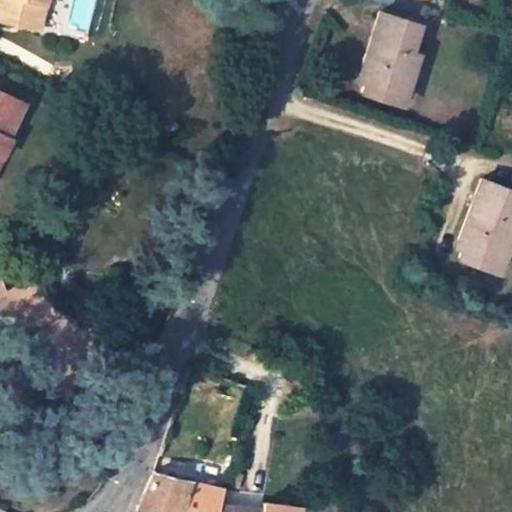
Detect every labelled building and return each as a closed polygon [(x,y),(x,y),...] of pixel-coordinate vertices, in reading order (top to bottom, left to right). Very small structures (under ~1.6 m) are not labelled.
[(18,19),(22,9),(41,14),(44,0),(0,0),(0,14),(16,19),(18,19)] [(39,24),(41,14),(22,9),(18,19),(39,24)] [(416,26),(376,13),(357,78),(364,80),(362,88),(386,97),(384,102),(400,107),(406,86),(396,83),(400,72),(410,75),(416,57),(408,53),(416,26)] [(400,72),(396,83),(406,86),(410,75),(400,72)] [(0,148),(8,133),(6,131),(22,98),(0,87),(0,148)] [(384,102),(386,97),(362,88),(360,94),(384,102)] [(511,223),(510,222),(511,216),(511,193),(481,182),(459,245),(465,247),(462,255),(486,264),(484,269),(499,274),(507,254),(495,249),(499,240),(511,243),(511,239),(511,223)] [(499,240),(495,249),(507,254),(511,243),(499,240)] [(484,269),(486,264),(462,255),(461,261),(484,269)] [(34,281),(6,296),(15,312),(43,298),(34,281)] [(134,510),(142,511),(213,511),(217,503),(221,488),(150,473),(134,510)] [(260,511),(297,511),(299,506),(262,500),(261,508),(260,511)] [(260,511),(261,508),(217,503),(213,511),(260,511)]
